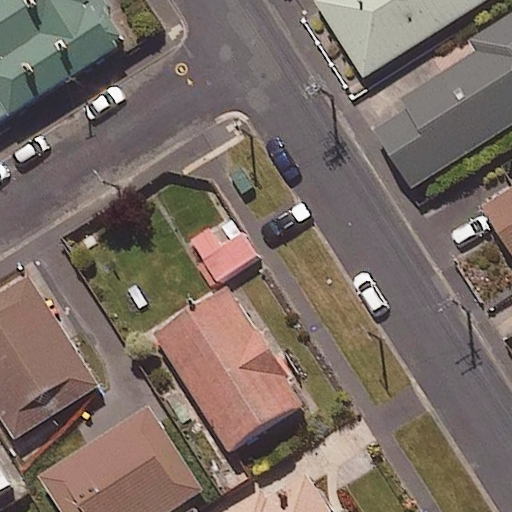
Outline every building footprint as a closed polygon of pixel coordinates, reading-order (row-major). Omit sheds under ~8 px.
[(6,0),(0,4),(0,122),(123,45),(121,42),(129,37),(105,0),(6,0)] [(321,0),(318,2),(367,79),(493,0),(321,0)] [(414,108),(380,130),(418,190),(511,130),(511,16),(474,41),(481,51),(408,98),(414,108)] [(511,190),(487,206),(511,246),(511,190)] [(226,246),(215,229),(196,241),(209,262),(201,267),(214,287),(221,283),(228,293),(270,266),(248,232),(226,246)] [(104,387),(34,276),(0,296),(0,411),(18,440),(104,387)] [(234,454),(308,408),(290,379),(300,373),(286,352),(282,355),(264,327),(261,329),(235,289),(158,335),(234,454)] [(175,511),(209,490),(153,405),(44,476),(67,511),(175,511)] [(0,489),(13,481),(0,460),(0,489)] [(334,511),(311,475),(274,498),(268,489),(230,511),(334,511)]
